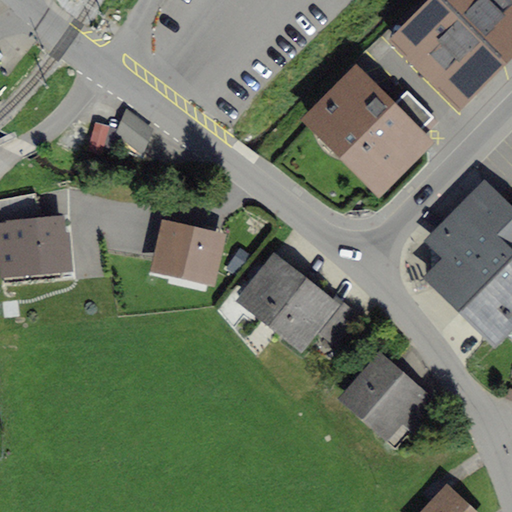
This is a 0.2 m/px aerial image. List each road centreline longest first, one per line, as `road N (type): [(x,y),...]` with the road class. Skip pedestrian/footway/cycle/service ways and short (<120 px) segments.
road 1 (residential): [(104,71),(360,268)]
road 2 (residential): [(360,268),(511,110)]
road 3 (residential): [(360,268),(491,431)]
